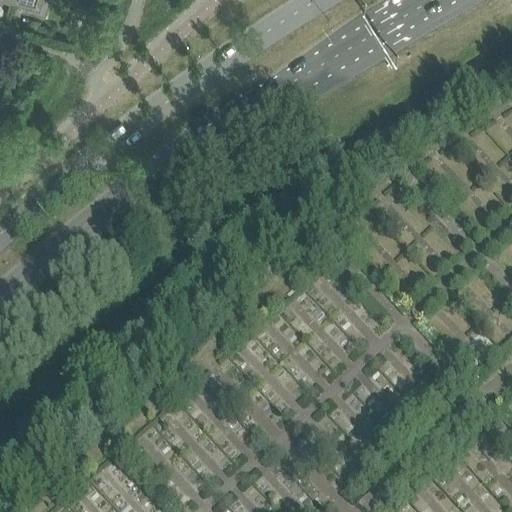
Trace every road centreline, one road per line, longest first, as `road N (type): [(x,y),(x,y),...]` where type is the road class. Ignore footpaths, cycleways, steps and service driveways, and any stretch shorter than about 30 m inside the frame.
road 1 (secondary): [(0,301),(156,170),(434,0)]
road 2 (secondary): [(321,0),(208,71),(0,233)]
